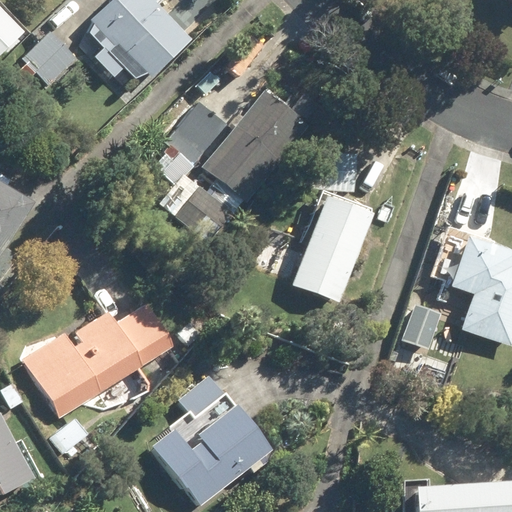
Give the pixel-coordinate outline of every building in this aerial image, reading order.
[(110,0),(89,21),(110,42),(112,40),(149,79),(191,40),(155,3),(157,0),(110,0)] [(0,54),(22,33),(0,9),(0,54)] [(49,32),(20,61),(46,88),(76,60),(49,32)] [(198,187),(173,217),(205,244),(241,201),(245,204),(306,129),(262,93),(201,168),(220,183),(209,196),(198,187)] [(190,107),(182,98),(171,109),(179,117),(190,107)] [(198,105),(167,143),(194,164),(225,126),(198,105)] [(304,190),(352,194),(354,155),(307,152),(304,190)] [(0,253),(31,202),(0,183),(0,253)] [(323,198),(290,285),(339,304),(372,216),(323,198)] [(472,296),(461,330),(511,348),(511,344),(511,267),(510,267),(511,261),(511,252),(447,230),(431,279),(448,284),(447,288),(472,296)] [(61,336),(22,360),(59,419),(172,348),(145,305),(111,326),(105,314),(74,333),(80,342),(69,349),(61,336)] [(414,309),(404,339),(424,347),(435,316),(414,309)] [(188,326),(176,334),(187,348),(198,338),(188,326)] [(192,419),(222,396),(208,379),(179,401),(192,419)] [(10,385),(0,390),(0,394),(9,410),(20,403),(10,385)] [(270,453),(234,406),(193,438),(191,435),(181,443),(172,432),(151,449),(197,509),(248,470),(252,474),(260,467),(257,463),(270,453)] [(0,496),(31,479),(0,420),(0,496)] [(74,421),(49,439),(61,454),(86,436),(74,421)] [(511,511),(511,484),(414,489),(415,511),(511,511)]
